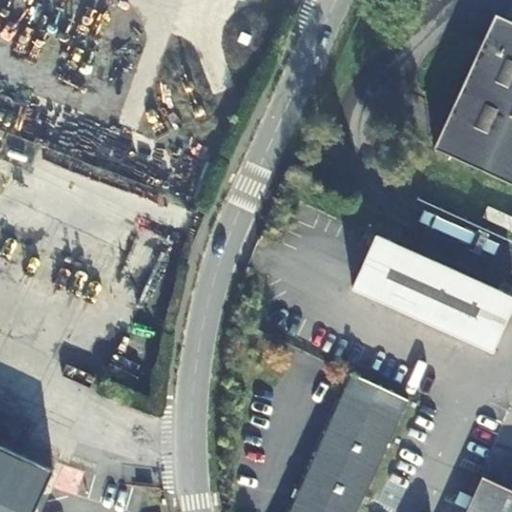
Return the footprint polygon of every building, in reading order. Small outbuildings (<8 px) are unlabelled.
[(511,183),(511,22),(485,10),(422,143),(511,183)] [(479,348),(504,296),(365,234),(341,285),(479,348)] [(280,511),(346,511),(398,397),(343,372),(280,511)] [(0,445),(0,511),(23,511),(45,466),(0,445)] [(511,511),(511,489),(476,473),(457,511),(511,511)]
